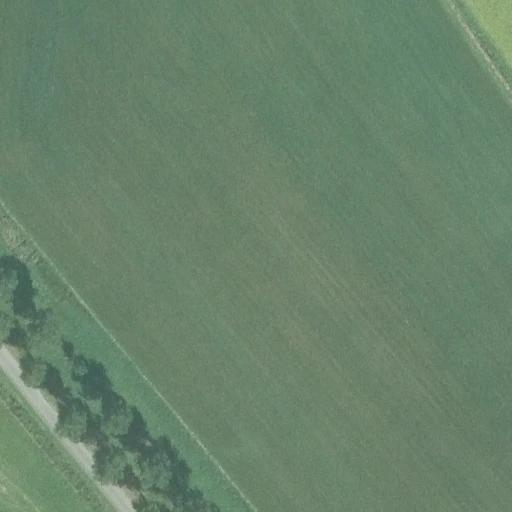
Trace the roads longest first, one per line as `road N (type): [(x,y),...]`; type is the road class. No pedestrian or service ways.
road 1 (track): [(0,243),(222,511)]
road 2 (tertiary): [(130,511),(0,352)]
